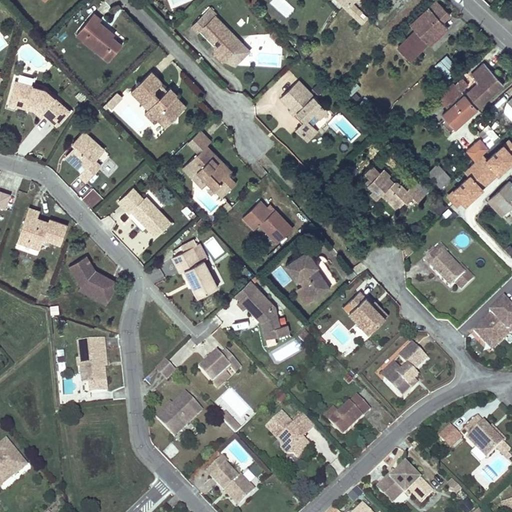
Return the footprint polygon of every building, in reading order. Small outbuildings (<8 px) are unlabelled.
[(341,4),(343,6),(356,19),(362,13),(351,2),(354,2),(356,0),(338,0),(339,1),(341,0),(343,2),(341,4)] [(448,27),(442,21),(450,14),(437,0),(436,1),(411,24),(416,30),(398,47),(410,60),(428,43),(430,45),(448,27)] [(211,8),(192,26),(199,33),(201,30),(214,43),(219,38),(223,42),(218,47),(218,52),(223,53),(226,56),(241,41),(216,16),(217,15),(211,8)] [(112,36),(97,24),(100,21),(101,19),(94,12),(76,34),(108,61),(122,44),(112,36)] [(367,18),(362,13),(356,19),(361,24),(367,18)] [(115,33),(100,21),(97,24),(112,36),(115,33)] [(281,36),(275,30),(270,34),(277,40),(281,36)] [(219,38),(214,43),(216,45),(215,55),(221,60),(226,56),(223,53),(218,52),(218,47),(223,42),(219,38)] [(226,56),(221,60),(235,64),(250,50),(241,41),(226,56)] [(455,64),(446,54),(441,60),(449,69),(455,64)] [(450,71),(440,60),(435,65),(445,76),(450,71)] [(504,84),(484,63),(470,75),(478,83),(465,94),(477,108),(504,84)] [(182,109),(172,98),(170,99),(163,93),(159,97),(156,93),(155,89),(161,83),(161,81),(151,70),(141,80),(136,80),(136,85),(131,90),(138,97),(141,97),(141,101),(148,108),(145,111),(155,122),(159,119),(165,126),(171,121),(176,121),(176,116),(182,109)] [(468,85),(461,77),(455,83),(462,90),(468,85)] [(281,97),(291,107),(294,109),(295,108),(298,111),(297,113),(304,121),(302,123),(296,129),(307,140),(318,130),(312,125),(307,119),(314,112),(320,118),(328,109),(299,80),(281,97)] [(46,89),(16,81),(11,99),(36,106),(45,114),(57,125),(70,111),(46,89)] [(455,83),(454,82),(438,96),(449,109),(443,114),(446,118),(442,122),(451,133),(457,128),(456,127),(477,108),(465,94),(462,90),(455,83)] [(177,93),(170,86),(167,90),(163,93),(170,99),(172,98),(182,109),(186,106),(175,95),(177,93)] [(123,97),(117,92),(111,98),(116,104),(123,97)] [(116,104),(111,98),(104,105),(107,108),(110,105),(112,108),(116,104)] [(36,106),(11,99),(9,103),(35,110),(43,117),(45,114),(36,106)] [(294,109),(291,107),(289,109),(302,123),(304,121),(297,113),(298,111),(295,108),(294,109)] [(312,125),(320,118),(314,112),(307,119),(312,125)] [(211,140),(201,129),(188,141),(199,152),(183,167),(195,180),(201,174),(206,179),(222,196),(236,183),(229,175),(212,157),(216,154),(207,145),(211,140)] [(105,149),(84,131),(73,143),(76,146),(77,147),(75,149),(74,148),(66,156),(78,167),(82,163),(87,167),(80,175),(86,181),(98,168),(92,163),(96,159),(105,149)] [(492,145),(484,135),(480,138),(489,148),(492,145)] [(489,148),(480,138),(466,150),(475,160),(489,148)] [(511,158),(503,148),(483,166),(495,179),(497,181),(511,167),(511,158)] [(233,172),(216,154),(212,157),(229,175),(233,172)] [(102,165),(96,159),(92,163),(98,168),(102,165)] [(109,174),(115,166),(107,160),(101,168),(109,174)] [(466,173),(483,190),(495,179),(483,166),(479,161),(466,173)] [(451,178),(437,163),(426,172),(440,187),(451,178)] [(393,182),(389,177),(390,176),(383,169),(380,172),(374,166),(365,174),(370,179),(366,182),(373,189),(370,192),(377,199),(382,194),(397,208),(405,201),(407,202),(413,196),(418,201),(425,194),(413,183),(407,190),(401,184),(400,185),(397,182),(393,182)] [(200,185),(206,179),(201,174),(195,180),(200,185)] [(483,194),(469,179),(451,196),(465,211),(483,194)] [(511,203),(511,182),(509,180),(489,200),(502,214),(511,203)] [(144,199),(133,187),(118,201),(130,213),(132,211),(156,236),(171,222),(146,196),(144,199)] [(94,189),(83,199),(91,208),(102,199),(94,189)] [(0,206),(5,208),(10,194),(0,190),(0,206)] [(439,213),(446,206),(439,199),(432,206),(439,213)] [(294,227),(275,209),(272,212),(268,216),(263,212),(268,208),(260,200),(243,217),(254,229),(260,224),(278,242),(294,227)] [(232,206),(227,201),(224,205),(228,210),(232,206)] [(40,211),(29,207),(17,241),(40,248),(43,238),(61,244),(67,225),(50,219),(48,223),(37,220),(40,211)] [(272,212),(268,208),(263,212),(268,216),(272,212)] [(208,258),(200,242),(192,246),(200,261),(204,259),(208,258)] [(441,244),(426,258),(433,265),(430,267),(451,288),(455,284),(465,274),(459,268),(445,254),(448,251),(441,244)] [(200,261),(192,246),(173,256),(181,272),(185,270),(190,281),(192,280),(194,284),(193,285),(198,297),(217,287),(204,259),(200,261)] [(299,279),(303,284),(313,299),(330,287),(316,267),(319,265),(314,259),(307,248),(286,264),(297,280),(299,279)] [(360,253),(363,257),(369,252),(365,248),(360,253)] [(344,276),(352,268),(339,254),(331,261),(344,276)] [(96,270),(86,255),(69,266),(81,285),(99,295),(103,293),(104,297),(108,300),(112,292),(106,288),(105,285),(108,279),(96,273),(95,270),(96,270)] [(426,258),(424,261),(430,267),(433,265),(426,258)] [(461,266),(459,268),(465,274),(455,284),(462,290),(474,278),(461,266)] [(118,282),(96,270),(95,270),(96,273),(108,279),(105,285),(106,288),(112,292),(118,282)] [(240,299),(255,285),(251,280),(236,294),(240,299)] [(307,303),(313,299),(303,284),(297,288),(307,303)] [(99,295),(81,285),(79,288),(106,303),(108,300),(104,297),(103,293),(99,295)] [(275,306),(255,285),(240,299),(237,302),(244,309),(247,306),(259,319),(262,316),(265,319),(262,321),(266,337),(268,345),(277,343),(275,336),(289,333),(287,324),(280,326),(275,306)] [(386,317),(372,303),(360,290),(347,303),(353,309),(349,312),(369,333),(386,317)] [(511,306),(504,298),(490,312),(491,314),(474,331),(488,346),(506,329),(507,331),(511,326),(511,306)] [(388,314),(375,300),(372,303),(386,317),(388,314)] [(351,308),(345,302),(340,308),(345,313),(351,308)] [(492,350),(511,331),(511,326),(507,331),(506,329),(488,346),(492,350)] [(105,348),(104,339),(93,340),(94,350),(105,348)] [(94,350),(93,340),(78,341),(80,358),(81,367),(81,375),(88,374),(89,382),(90,393),(107,391),(105,367),(105,366),(103,367),(102,359),(103,359),(104,359),(105,358),(106,357),(106,356),(105,348),(94,350)] [(414,345),(413,344),(406,350),(408,352),(414,345)] [(408,352),(406,350),(399,357),(407,365),(401,371),(397,366),(384,379),(402,398),(418,383),(415,380),(410,375),(414,371),(427,359),(414,345),(408,352)] [(213,384),(226,372),(230,368),(236,373),(242,368),(225,349),(219,355),(217,352),(199,369),(213,384)] [(176,371),(165,360),(156,369),(166,380),(176,371)] [(397,366),(394,363),(380,375),(384,379),(397,366)] [(418,376),(414,371),(410,375),(415,380),(418,376)] [(231,377),(226,372),(213,384),(218,389),(231,377)] [(231,388),(222,395),(226,400),(235,392),(231,388)] [(280,390),(273,397),(281,405),(288,398),(280,390)] [(186,392),(172,405),(173,407),(171,409),(169,407),(163,412),(162,411),(155,417),(175,437),(190,422),(203,410),(186,392)] [(371,410),(357,395),(338,413),(329,422),(343,437),(371,410)] [(172,405),(170,402),(162,411),(163,412),(169,407),(171,409),(173,407),(172,405)] [(338,413),(334,408),(324,417),(329,422),(338,413)] [(315,427),(303,414),(292,425),(281,413),(266,427),(281,444),(282,449),(286,454),(293,454),(297,458),(310,445),(304,438),(301,438),(297,434),(297,429),(301,425),(309,433),(315,427)] [(227,414),(221,419),(234,434),(240,429),(227,414)] [(503,443),(489,428),(477,416),(464,429),(470,435),(466,438),(487,459),(497,449),(503,443)] [(309,433),(301,425),(297,429),(297,434),(301,438),(304,438),(309,433)] [(439,436),(444,442),(456,431),(451,425),(439,436)] [(506,440),(492,426),(489,428),(503,443),(506,440)] [(444,442),(450,448),(462,437),(456,431),(444,442)] [(0,487),(1,487),(0,479),(11,471),(18,473),(27,465),(6,440),(0,444),(0,487)] [(510,451),(503,443),(497,449),(504,456),(507,453),(508,453),(510,451)] [(238,477),(226,464),(228,462),(223,456),(206,471),(224,491),(227,488),(240,502),(241,503),(255,490),(241,475),(238,477)] [(390,477),(388,475),(376,487),(389,500),(401,489),(403,492),(405,493),(409,489),(421,502),(433,491),(405,462),(395,472),(390,477)] [(0,479),(1,487),(18,473),(11,471),(0,479)] [(452,479),(446,485),(455,496),(462,490),(452,479)] [(240,502),(227,488),(224,491),(237,504),(240,502)] [(401,489),(389,500),(392,503),(403,492),(401,489)] [(511,499),(502,503),(504,511),(509,511),(511,511),(511,499)]
